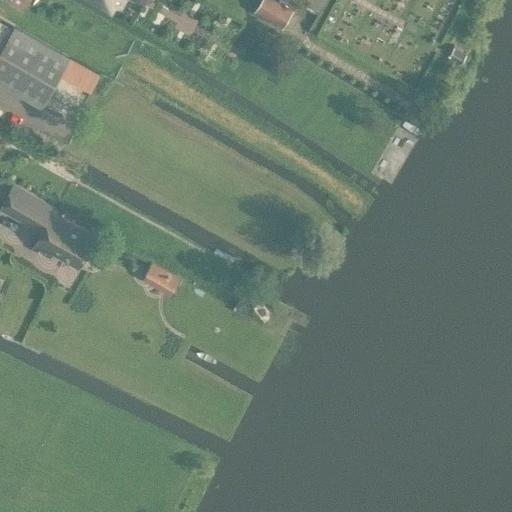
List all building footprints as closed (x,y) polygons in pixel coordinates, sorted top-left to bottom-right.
[(6,0),(22,9),(27,0),(6,0)] [(94,0),(110,9),(114,0),(94,0)] [(273,0),(259,0),(252,12),(279,28),(290,10),(273,0)] [(0,83),(40,106),(68,57),(13,27),(0,50),(0,83)] [(461,63),(467,54),(453,46),(447,55),(461,63)] [(92,90),(101,71),(71,57),(62,76),(92,90)] [(77,266),(94,237),(59,217),(53,213),(56,208),(14,184),(0,207),(0,208),(41,232),(32,248),(48,257),(52,249),(64,255),(62,258),(77,266)] [(141,278),(160,289),(170,273),(150,262),(141,278)] [(160,289),(169,294),(178,278),(170,273),(160,289)] [(232,307),(243,313),(248,306),(237,300),(232,307)]
